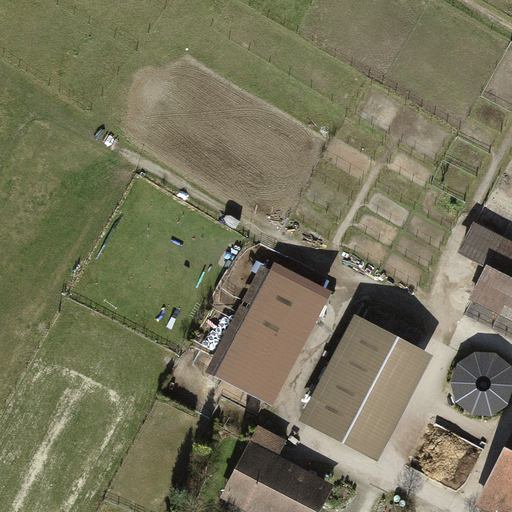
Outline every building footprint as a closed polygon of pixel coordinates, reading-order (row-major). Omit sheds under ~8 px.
[(262,265),(204,374),(269,409),(328,300),(262,265)] [(511,266),(487,318),(511,330),(511,266)] [(347,326),(298,427),(376,466),(426,365),(347,326)] [(511,353),(459,351),(457,409),(511,410),(511,353)] [(511,511),(511,444),(480,510),(483,511),(511,511)] [(247,447),(218,501),(237,511),(321,511),(332,492),(247,447)]
